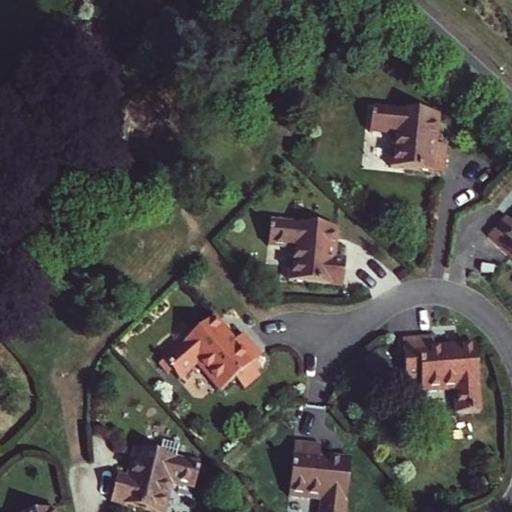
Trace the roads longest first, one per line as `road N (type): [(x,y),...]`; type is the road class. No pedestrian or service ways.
road 1 (residential): [(511,347),(476,307),(439,291),(379,306),(311,346)]
road 2 (residential): [(397,0),(511,103)]
